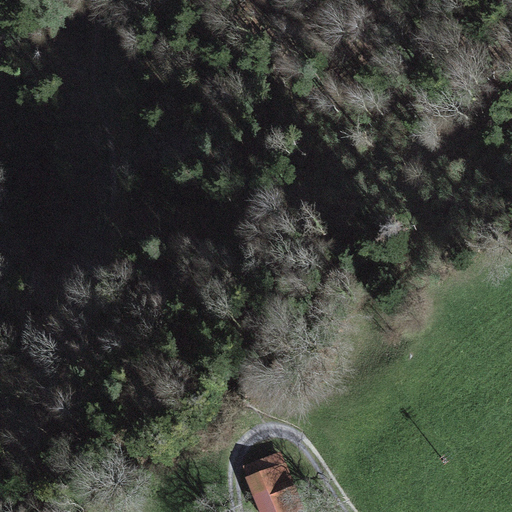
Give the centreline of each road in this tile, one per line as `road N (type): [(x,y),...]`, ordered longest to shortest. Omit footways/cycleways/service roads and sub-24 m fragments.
road 1 (track): [(0,486),(32,434),(62,315),(106,240),(119,148),(94,80),(105,0)]
road 2 (track): [(352,511),(310,448),(270,427),(235,454),(237,511)]
